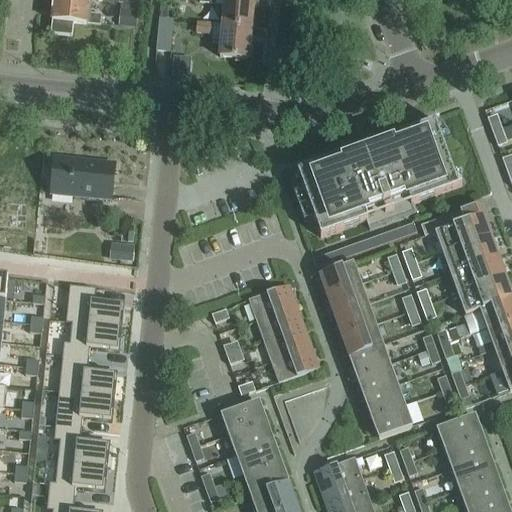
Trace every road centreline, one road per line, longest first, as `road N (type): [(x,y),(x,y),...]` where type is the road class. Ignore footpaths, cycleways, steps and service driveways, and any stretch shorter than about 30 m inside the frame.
road 1 (residential): [(310,511),(297,477),(325,427),(336,380),(296,265),(276,249)]
road 2 (residential): [(172,109),(309,117),(413,90)]
road 3 (residential): [(143,511),(136,478),(156,289)]
road 4 (residential): [(156,289),(172,109)]
road 5 (residential): [(0,89),(172,109)]
road 6 (residential): [(156,289),(276,249)]
